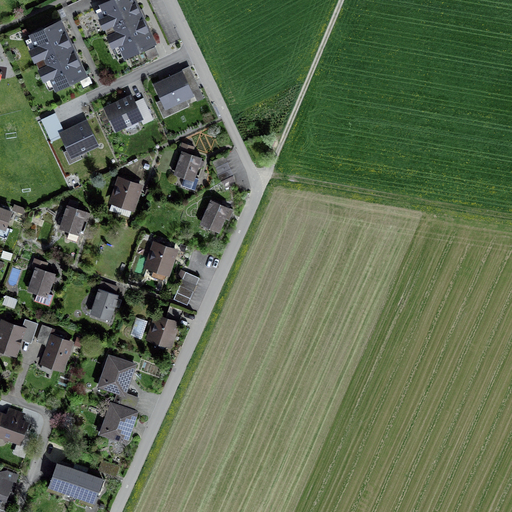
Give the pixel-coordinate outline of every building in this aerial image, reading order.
[(131,0),(114,0),(95,9),(108,35),(112,33),(124,57),(153,43),(131,0)] [(62,23),(29,38),(55,94),(88,80),(62,23)] [(155,48),(146,52),(149,59),(158,55),(155,48)] [(183,73),(155,86),(167,112),(195,99),(183,73)] [(132,97),(104,110),(116,135),(144,122),(132,97)] [(88,123),(59,135),(71,162),(99,149),(88,123)] [(203,160),(181,154),(174,179),(195,186),(203,160)] [(215,168),(228,162),(225,155),(212,161),(215,168)] [(218,175),(231,169),(228,162),(215,168),(218,175)] [(231,169),(218,175),(224,188),(237,182),(231,169)] [(143,188),(117,180),(109,204),(135,213),(143,188)] [(230,211),(210,202),(200,226),(220,235),(230,211)] [(12,212),(0,207),(0,228),(6,231),(12,212)] [(89,214),(67,207),(60,230),(81,237),(89,214)] [(179,251),(154,243),(146,269),(170,277),(179,251)] [(56,275),(35,269),(28,292),(49,298),(56,275)] [(183,278),(196,284),(199,278),(186,271),(183,278)] [(180,285),(193,291),(196,284),(183,278),(180,285)] [(193,291),(180,285),(177,291),(190,298),(193,291)] [(122,296),(98,289),(90,316),(113,324),(122,296)] [(190,298),(177,291),(174,298),(187,304),(190,298)] [(180,323),(156,316),(148,343),(171,350),(180,323)] [(27,329),(1,320),(0,324),(0,352),(17,358),(27,329)] [(75,344),(51,336),(41,366),(65,374),(75,344)] [(137,366),(109,356),(97,390),(126,399),(137,366)] [(140,415),(111,405),(99,438),(129,448),(140,415)] [(30,426),(0,415),(0,439),(22,448),(30,426)] [(120,465),(103,459),(100,469),(117,475),(120,465)] [(70,496),(78,473),(56,466),(49,488),(70,496)] [(0,473),(0,501),(7,504),(17,476),(1,470),(0,473)] [(78,473),(70,496),(96,505),(104,482),(78,473)]
